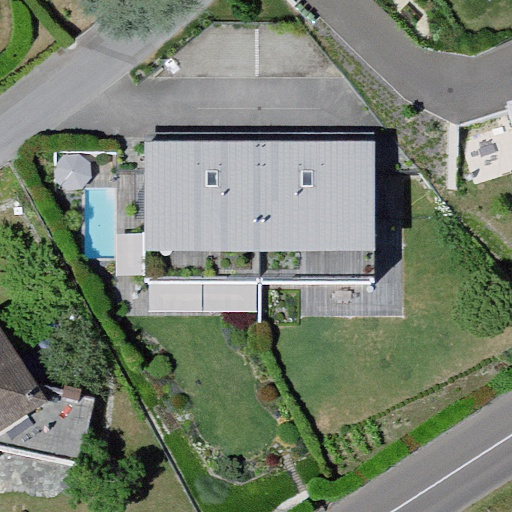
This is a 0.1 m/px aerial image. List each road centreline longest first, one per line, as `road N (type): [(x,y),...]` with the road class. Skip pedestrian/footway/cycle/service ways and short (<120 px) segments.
road 1 (residential): [(0,143),(189,0)]
road 2 (secondary): [(511,436),(396,511)]
